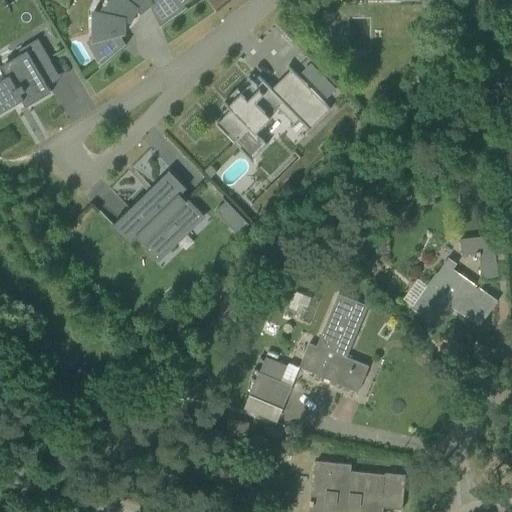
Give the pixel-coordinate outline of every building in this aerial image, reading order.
[(184,8),(176,0),(106,0),(105,3),(104,2),(103,3),(105,4),(100,14),(104,15),(104,36),(88,41),(100,64),(98,66),(99,67),(126,44),(126,43),(124,45),(119,34),(121,34),(127,35),(126,20),(130,21),(136,9),(141,13),(151,5),(161,25),(159,26),(159,27),(187,8),(186,7),(184,8)] [(60,78),(37,39),(19,50),(21,54),(12,59),(13,60),(3,66),(9,75),(0,80),(0,113),(16,104),(15,102),(21,99),(26,107),(51,92),(47,85),(60,78)] [(331,109),(292,69),(272,89),(266,83),(260,90),(252,82),(241,93),(237,89),(224,102),(231,109),(216,125),(251,160),(266,145),(253,132),(283,103),(310,130),(331,109)] [(320,71),(310,80),(327,97),(336,88),(320,71)] [(210,164),(203,171),(210,178),(216,171),(210,164)] [(200,212),(187,200),(188,199),(188,198),(185,201),(179,195),(186,188),(169,170),(111,226),(129,244),(136,237),(142,242),(140,244),(141,245),(142,244),(154,257),(154,256),(156,258),(173,241),(170,238),(170,237),(166,233),(175,224),(183,232),(201,214),(199,213),(200,212)] [(225,200),(215,210),(237,233),(247,223),(225,200)] [(460,239),(462,255),(476,253),(477,256),(479,255),(482,278),(486,280),(497,279),(495,263),(496,263),(493,235),(460,239)] [(410,307),(417,312),(434,324),(448,304),(479,326),(497,300),(444,263),(437,273),(436,272),(410,307)] [(310,342),(299,365),(298,367),(299,368),(358,392),(368,366),(346,357),(368,305),(338,293),(317,345),(310,342)] [(267,355),(250,393),(283,407),(292,386),(281,381),(288,364),(267,355)] [(223,440),(244,445),(249,422),(228,417),(223,440)] [(286,438),(284,449),(292,451),(294,440),(286,438)] [(382,511),(383,507),(402,509),(405,475),(385,473),(385,474),(350,471),(351,464),(316,461),(312,500),(310,500),(309,505),(312,505),(310,511),(382,511)]
